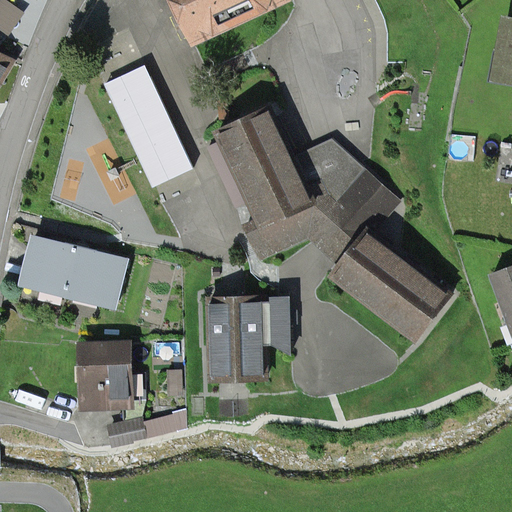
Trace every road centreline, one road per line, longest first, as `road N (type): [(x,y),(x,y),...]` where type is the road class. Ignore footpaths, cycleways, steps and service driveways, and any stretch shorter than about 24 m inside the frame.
road 1 (unknown): [(309,0),(328,179),(308,250)]
road 2 (residential): [(62,0),(0,179)]
